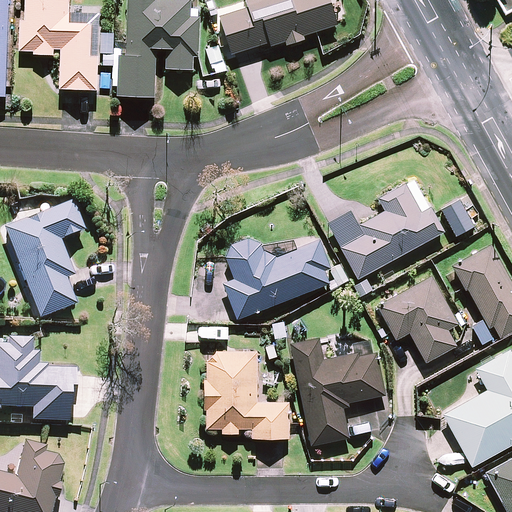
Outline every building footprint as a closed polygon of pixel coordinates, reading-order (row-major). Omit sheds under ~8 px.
[(68,0),(20,0),(20,55),(60,56),(59,90),(96,91),(97,58),(90,57),(90,26),(68,26),(68,0)] [(185,0),(127,0),(125,56),(119,55),(118,97),(154,98),(156,50),(167,50),(166,70),(197,71),(199,18),(190,18),(191,0),(185,0)] [(336,26),(328,0),(247,0),(217,10),(232,55),(285,38),(288,45),(304,40),(303,37),(336,26)] [(226,71),(217,43),(201,48),(210,76),(226,71)] [(384,208),(365,218),(335,235),(359,278),(442,232),(413,180),(379,198),(384,208)] [(482,222),(469,196),(442,209),(455,235),(482,222)] [(83,230),(72,202),(4,228),(39,318),(75,304),(65,278),(73,275),(59,239),(83,230)] [(260,242),(249,238),(231,244),(226,256),(235,279),(224,283),(237,318),(329,283),(324,269),(330,267),(320,239),(278,255),(264,252),(260,242)] [(511,331),(511,285),(490,245),(454,265),(496,340),(511,331)] [(459,322),(433,274),(377,304),(396,339),(409,331),(425,362),(456,345),(447,328),(459,322)] [(376,352),(373,335),(332,343),(320,345),(319,339),(291,344),(311,444),(349,437),(342,403),(384,394),(376,352)] [(38,341),(0,338),(0,405),(33,408),(32,419),(70,422),(73,368),(37,366),(38,341)] [(511,348),(476,368),(487,390),(444,414),(472,465),(511,443),(511,348)] [(206,428),(223,428),(222,432),(240,433),(240,428),(252,428),(252,437),(288,437),(288,402),(256,401),(257,351),(207,351),(206,428)] [(0,511),(50,511),(54,500),(59,501),(63,484),(58,483),(62,466),(56,454),(22,446),(15,477),(0,473),(0,511)] [(511,511),(511,457),(486,472),(508,511),(511,511)]
